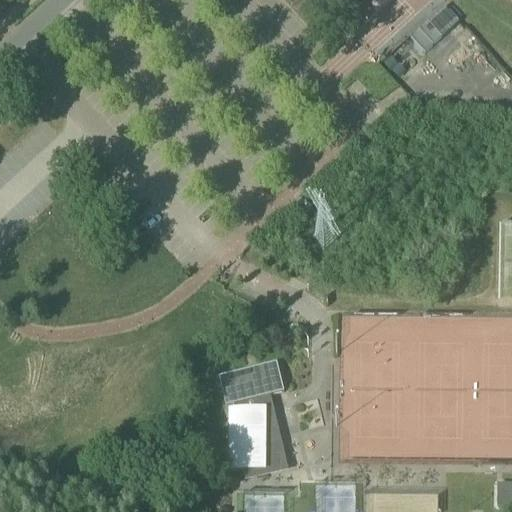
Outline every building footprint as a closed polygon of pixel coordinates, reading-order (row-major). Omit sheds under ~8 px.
[(338,0),(365,28),(394,1),(393,0),(338,0)] [(443,9),(410,40),(424,56),(458,25),(443,9)] [(400,22),(410,32),(418,24),(408,14),(400,22)] [(163,93),(178,106),(184,99),(169,86),(163,93)] [(259,413),(259,401),(283,395),(276,366),(218,380),(225,409),(234,407),(234,413),(228,413),(228,473),(263,473),(264,413),(259,413)] [(509,487),(497,487),(497,509),(511,509),(511,487),(509,487)]
